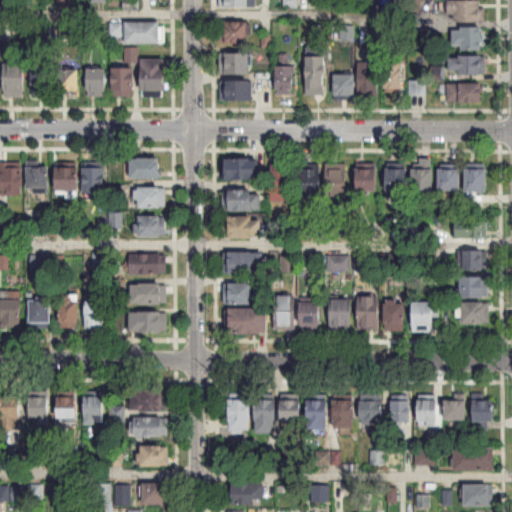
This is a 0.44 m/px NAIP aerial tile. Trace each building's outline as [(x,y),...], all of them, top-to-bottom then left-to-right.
[(482,21),(482,0),(450,0),(451,21),(482,21)] [(251,43),(251,20),(220,20),(220,43),(251,43)] [(128,43),(164,43),(164,22),(128,22),(128,43)] [(484,48),(484,27),(453,27),(453,48),(484,48)] [(138,49),(127,49),(126,63),(138,63),(138,49)] [(249,73),(249,52),(224,52),(224,73),(249,73)] [(326,55),(307,55),(307,96),(326,96),(326,55)] [(451,55),(452,74),(485,74),(485,55),(451,55)] [(26,58),(5,58),(5,98),(26,98),(26,58)] [(166,59),(144,59),(144,97),(166,97),(166,59)] [(380,60),(360,60),(360,97),(380,97),(380,60)] [(386,89),(405,89),(405,60),(386,60),(386,89)] [(52,97),(52,64),(34,64),(34,97),(52,97)] [(295,65),(277,65),(277,94),(295,94),(295,65)] [(61,97),(80,97),(80,68),(61,68),(61,97)] [(109,68),(89,68),(89,97),(109,97),(109,68)] [(114,98),(136,98),(136,68),(114,68),(114,98)] [(356,73),(336,73),(336,99),(356,99),(356,73)] [(252,79),(222,79),(222,100),(252,100),(252,79)] [(410,95),(427,95),(427,80),(410,80),(410,95)] [(448,83),(448,102),(485,102),(485,83),(448,83)] [(161,179),(161,158),(133,158),(133,179),(161,179)] [(257,158),(222,158),(222,181),(257,181),(257,158)] [(414,201),(435,201),(435,158),(419,158),(419,168),(414,168),(414,201)] [(23,165),(2,165),(2,196),(23,196),(23,165)] [(329,198),(350,198),(350,165),(329,165),(329,198)] [(273,201),(294,201),(294,166),(273,166),(273,201)] [(322,166),(304,166),(304,201),(322,201),(322,166)] [(50,167),(28,167),(28,190),(50,190),(50,167)] [(79,168),(57,168),(57,192),(79,192),(79,168)] [(84,194),(106,194),(106,168),(84,168),(84,194)] [(359,192),(380,192),(380,168),(359,168),(359,192)] [(408,191),(408,168),(388,168),(388,191),(408,191)] [(463,169),(441,169),(441,190),(463,190),(463,169)] [(490,192),(490,169),(468,169),(468,192),(490,192)] [(167,208),(167,188),(139,188),(139,208),(167,208)] [(224,211),(259,211),(259,190),(224,190),(224,211)] [(167,216),(137,216),(137,236),(167,236),(167,216)] [(262,239),(262,217),(224,217),(224,239),(262,239)] [(487,220),(457,220),(457,237),(487,237),(487,220)] [(488,269),(488,250),(465,250),(465,269),(488,269)] [(224,274),(261,274),(261,252),(224,252),(224,274)] [(131,254),(131,274),(168,274),(168,254),(131,254)] [(328,272),(351,272),(352,256),(329,255),(328,272)] [(282,257),(282,273),(297,273),(297,257),(282,257)] [(462,277),(462,297),(490,297),(490,277),(462,277)] [(254,283),(225,283),(225,305),(254,305),(254,283)] [(168,284),(134,284),(134,304),(168,304),(168,284)] [(22,291),(2,291),(2,327),(22,327),(22,291)] [(62,328),(80,328),(80,294),(62,294),(62,328)] [(295,330),(295,296),(277,296),(277,330),(295,330)] [(360,329),(380,329),(380,296),(360,296),(360,329)] [(52,298),(31,298),(31,323),(52,323),(52,298)] [(353,299),(332,299),(332,331),(353,331),(353,299)] [(407,331),(407,300),(386,300),(386,331),(407,331)] [(87,329),(106,329),(106,301),(87,301),(87,329)] [(441,318),(441,301),(414,301),(414,332),(436,332),(436,318),(441,318)] [(301,328),(323,328),(323,302),(301,302),(301,328)] [(490,323),(490,302),(463,302),(463,323),(490,323)] [(230,309),(229,334),(268,334),(268,309),(230,309)] [(132,312),(132,332),(169,332),(169,312),(132,312)] [(169,412),(169,390),(133,390),(133,412),(169,412)] [(32,422),(49,422),(49,391),(32,391),(32,422)] [(455,399),(446,399),(446,420),(467,420),(467,394),(455,394),(455,399)] [(23,396),(3,395),(3,426),(22,427),(23,396)] [(86,425),(105,425),(105,396),(86,396),(86,425)] [(420,427),(438,427),(438,396),(420,396),(420,427)] [(78,423),(78,397),(59,397),(59,423),(78,423)] [(282,422),(303,422),(303,399),(282,399),(282,422)] [(230,400),(230,434),(252,434),(252,400),(230,400)] [(257,434),(277,434),(277,400),(257,400),(257,434)] [(329,400),(309,400),(309,429),(329,429),(329,400)] [(356,400),(336,400),(336,428),(356,428),(356,400)] [(361,400),(361,424),(386,424),(386,400),(361,400)] [(392,424),(411,424),(411,400),(392,400),(392,424)] [(474,400),(474,421),(496,421),(496,400),(474,400)] [(125,407),(112,406),(111,424),(125,424),(125,407)] [(134,437),(169,437),(169,418),(134,418),(134,437)] [(169,467),(169,446),(141,446),(141,467),(169,467)] [(493,448),(456,448),(456,471),(493,471),(493,448)] [(416,451),(416,465),(436,465),(436,451),(416,451)] [(168,484),(144,484),(144,506),(168,506),(168,484)] [(265,505),(265,484),(229,484),(229,505),(265,505)] [(494,507),(494,484),(466,484),(466,507),(494,507)]
